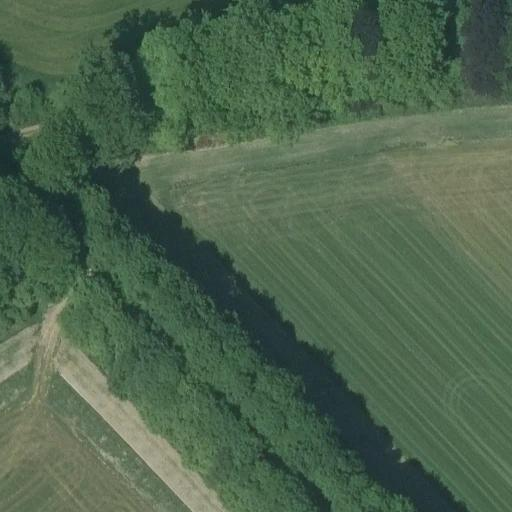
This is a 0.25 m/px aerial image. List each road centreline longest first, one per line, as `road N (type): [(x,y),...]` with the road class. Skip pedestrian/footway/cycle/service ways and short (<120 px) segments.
road 1 (track): [(511,32),(276,59),(0,141)]
road 2 (track): [(0,187),(313,511)]
